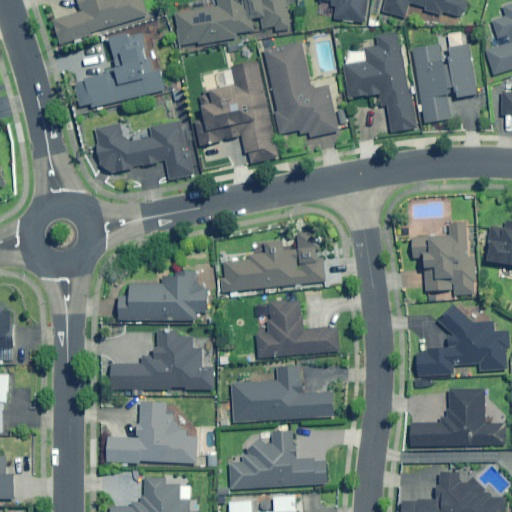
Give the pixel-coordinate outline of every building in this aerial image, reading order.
[(78,0),(83,12),(53,21),(60,43),(90,33),(145,16),(140,0),(78,0)] [(240,12),(237,0),(218,0),(219,6),(174,15),(180,46),(198,43),(199,46),(236,39),(236,35),(274,27),(275,32),(290,30),(284,0),(246,0),(248,10),(240,12)] [(318,0),(331,1),(331,6),(335,7),(334,20),(367,23),(368,0),(318,0)] [(386,0),(383,12),(406,18),(409,4),(424,8),(423,11),(441,16),(442,13),(463,18),(468,0),(467,0),(386,0)] [(511,1),(503,5),(506,15),(492,19),(498,39),(508,36),(510,43),(486,51),(494,76),(511,70),(511,1)] [(103,70),(104,75),(74,83),(80,108),(93,104),(93,108),(164,91),(159,71),(153,72),(144,31),(109,40),(115,67),(103,70)] [(466,32),(438,36),(440,45),(412,50),(425,124),(454,119),(451,101),(477,97),(466,32)] [(401,35),(376,39),(377,47),(365,49),(367,62),(343,66),(349,99),(379,94),(381,106),(387,105),(391,133),(417,129),(411,94),(401,35)] [(311,89),(300,40),(264,48),(277,110),(275,111),(281,135),(299,131),(300,135),(308,133),(309,138),(338,132),(328,86),(311,89)] [(278,158),(256,61),(230,67),(234,85),(198,93),(202,115),(192,117),(198,147),(241,138),(247,165),(278,158)] [(174,97),(175,103),(188,99),(183,78),(170,81),(173,90),(161,93),(162,100),(174,97)] [(511,93),(501,93),(500,115),(511,116),(511,93)] [(168,181),(195,175),(183,120),(130,131),(128,121),(93,129),(103,176),(164,162),(168,181)] [(351,146),(350,135),(336,137),(337,148),(351,146)] [(511,221),(506,221),(504,230),(491,228),(486,262),(511,265),(511,221)] [(470,258),(469,224),(449,225),(449,236),(412,238),(413,259),(424,259),(426,302),(454,301),(476,300),(474,257),(470,258)] [(231,307),(230,298),(256,296),(283,293),(308,291),(326,290),(323,259),(317,259),(316,247),(249,253),(250,256),(223,259),(225,278),(222,278),(223,297),(217,297),(218,308),(231,307)] [(195,314),(208,315),(209,286),(196,285),(196,272),(191,272),(175,271),(175,274),(163,274),(162,286),(129,285),(129,297),(118,296),(117,320),(194,323),(195,314)] [(302,331),(300,297),(268,299),(271,334),(257,335),(258,358),(337,353),(336,328),(302,331)] [(0,337),(9,338),(10,307),(0,306),(0,337)] [(473,323),(453,307),(437,326),(447,334),(448,349),(416,350),(417,378),(433,377),(454,376),(453,366),(479,365),(479,372),(511,370),(508,332),(493,333),(492,322),(473,323)] [(191,334),(154,334),(154,357),(143,357),(143,365),(111,365),(111,390),(214,390),(214,368),(201,368),(200,350),(191,350),(191,334)] [(278,382),(250,383),(250,373),(236,373),(236,383),(231,383),(232,423),(333,420),(332,379),(332,366),(277,367),(278,382)] [(0,434),(3,435),(4,404),(7,405),(8,376),(0,375),(0,434)] [(440,417),(440,424),(409,424),(410,447),(504,446),(504,425),(484,425),(483,391),(448,391),(448,417),(440,417)] [(140,404),(138,425),(136,425),(135,439),(108,437),(106,462),(140,464),(140,461),(195,464),(197,436),(186,436),(186,431),(174,430),(175,416),(165,415),(165,406),(140,404)] [(272,433),(272,441),(265,447),(257,438),(229,466),(231,490),(326,485),(325,459),(297,461),(296,432),(272,433)] [(0,499),(12,499),(13,475),(5,475),(5,458),(0,457),(0,499)] [(439,501),(400,501),(400,511),(503,511),(503,498),(495,498),(485,490),(472,479),(459,479),(459,474),(439,474),(439,501)] [(180,500),(180,485),(165,485),(165,478),(142,478),(142,507),(110,507),(110,511),(200,511),(189,511),(189,500),(180,500)] [(295,511),(295,495),(273,497),(273,511),(251,511),(251,501),(229,502),(229,511),(295,511)]
